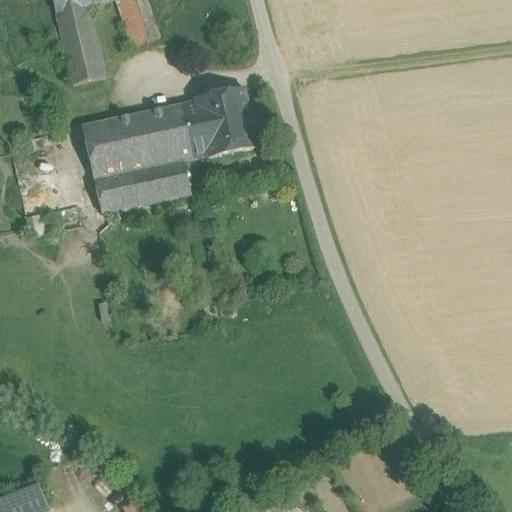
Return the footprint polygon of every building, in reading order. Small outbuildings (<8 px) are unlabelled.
[(51,0),(56,17),(88,10),(117,3),(129,0),(51,0)] [(133,0),(129,0),(117,3),(133,51),(149,45),(133,0)] [(88,10),(56,17),(73,89),(105,81),(88,10)] [(245,93),(195,104),(196,106),(208,160),(208,162),(258,151),(245,93)] [(196,106),(82,131),(95,185),(184,166),(208,160),(196,106)] [(184,166),(95,185),(102,218),(191,198),(184,166)] [(46,511),(38,490),(0,504),(0,511),(46,511)]
